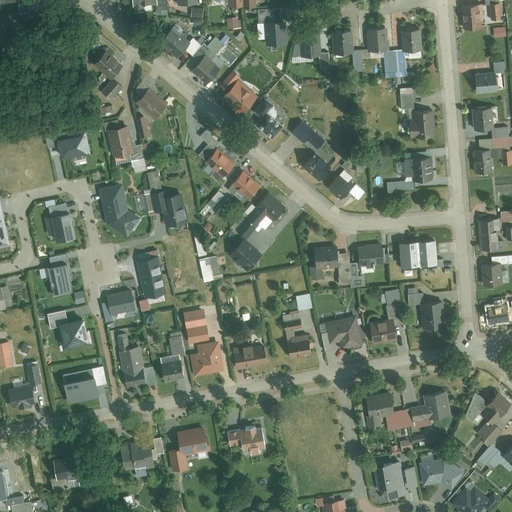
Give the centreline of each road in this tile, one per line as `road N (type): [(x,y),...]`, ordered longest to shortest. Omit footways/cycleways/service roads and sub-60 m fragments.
road 1 (residential): [(104,16),(332,216),(357,225),(459,217)]
road 2 (residential): [(0,430),(339,367)]
road 3 (residential): [(441,0),(459,217)]
road 4 (residential): [(0,268),(23,257),(23,200),(57,188),(77,191),(87,205),(98,265)]
road 5 (residential): [(305,0),(306,13),(441,0)]
road 6 (residential): [(339,367),(365,511)]
road 7 (residential): [(339,367),(469,347)]
road 8 (residential): [(459,217),(469,347)]
